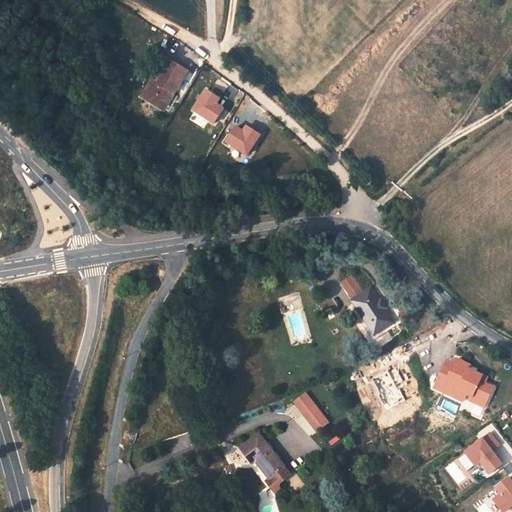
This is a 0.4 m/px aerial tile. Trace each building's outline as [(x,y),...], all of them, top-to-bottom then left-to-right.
[(185,70),(166,59),(153,82),(149,80),(139,96),(157,107),(167,89),(172,92),(185,70)] [(167,89),(157,107),(165,112),(176,95),(172,92),(167,89)] [(353,273),(339,282),(374,333),(395,320),(387,308),(388,307),(382,297),(379,299),(372,287),(364,292),(353,273)] [(477,368),(456,357),(453,363),(446,364),(448,372),(438,375),(432,386),(443,391),(450,389),(455,388),(465,393),(471,396),(475,403),(482,406),(492,386),(479,380),(481,374),(475,371),(477,368)] [(446,359),(438,375),(448,372),(446,364),(453,363),(446,359)] [(455,388),(450,389),(451,395),(462,400),(465,393),(455,388)] [(330,423),(316,404),(304,413),(318,432),(330,423)] [(511,415),(509,412),(484,430),(511,468),(511,415)] [(289,476),(283,468),(258,434),(244,445),(240,448),(251,462),(255,459),(269,478),(275,486),(289,476)] [(506,475),(491,488),(497,494),(489,500),(498,511),(504,511),(509,509),(511,511),(511,482),(506,475)]
